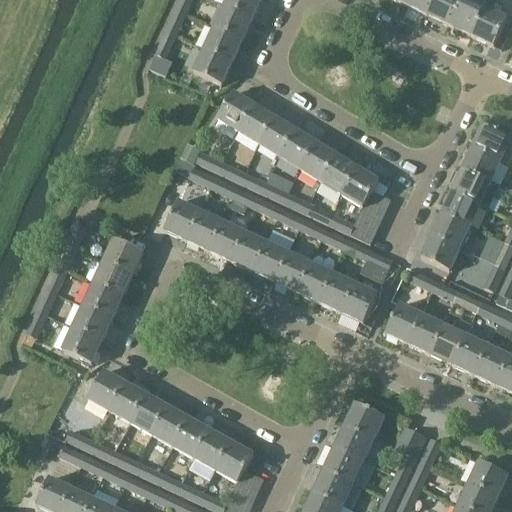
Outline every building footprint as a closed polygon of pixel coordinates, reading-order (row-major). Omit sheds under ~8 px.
[(182,0),(176,14),(186,19),(194,0),(182,0)] [(260,0),(228,0),(224,10),(253,23),(263,1),(260,0)] [(383,0),(405,10),(409,0),(383,0)] [(409,0),(405,10),(427,20),(436,0),(409,0)] [(436,0),(427,20),(449,31),(462,2),(457,0),(436,0)] [(449,31),(471,41),(484,13),(462,2),(449,31)] [(224,10),(214,32),(243,45),(253,23),(224,10)] [(484,13),(471,41),(493,52),(507,23),(484,13)] [(176,14),(166,36),(175,41),(186,19),(176,14)] [(214,32),(204,54),(232,67),(243,45),(214,32)] [(175,41),(166,36),(155,59),(165,63),(175,41)] [(232,67),(204,54),(193,77),(222,90),(232,67)] [(217,124),(238,137),(255,110),(233,97),(217,124)] [(238,137),(259,149),(275,122),(255,110),(238,137)] [(259,149),(280,162),(296,135),(275,122),(259,149)] [(483,129),(473,152),(501,165),(511,143),(483,129)] [(280,162),(301,174),(317,147),(296,135),(280,162)] [(301,174),(321,187),(338,160),(317,147),(301,174)] [(188,148),(181,161),(193,168),(200,155),(188,148)] [(473,152),(462,174),(491,187),(501,165),(473,152)] [(197,167),(219,178),(223,168),(225,163),(212,157),(210,162),(201,158),(197,167)] [(321,187),(342,199),(358,173),(338,160),(321,187)] [(219,178),(241,188),(245,178),(223,168),(219,178)] [(189,182),(211,193),(216,183),(194,173),(189,182)] [(363,212),(366,207),(372,196),(380,185),(358,173),(342,199),(363,212)] [(452,196),(481,209),(486,211),(496,189),(491,187),(462,174),(452,196)] [(241,188),(263,198),(267,188),(245,178),(241,188)] [(211,193),(234,203),(238,193),(216,183),(211,193)] [(263,198),(285,209),(289,199),(267,188),(263,198)] [(234,203),(256,214),(260,204),(238,193),(234,203)] [(372,196),(366,207),(385,216),(390,205),(372,196)] [(452,196),(442,218),(470,231),(481,209),(452,196)] [(285,209),(307,219),(311,209),(289,199),(285,209)] [(256,214),(278,224),(282,214),(260,204),(256,214)] [(164,235),(187,246),(201,216),(178,205),(164,235)] [(363,212),(360,217),(380,227),(385,216),(366,207),(363,212)] [(307,219),(329,229),(333,219),(311,209),(307,219)] [(278,224),(300,234),(304,224),(282,214),(278,224)] [(187,246),(209,256),(223,226),(201,216),(187,246)] [(360,217),(356,228),(375,237),(380,227),(360,217)] [(442,218),(431,240),(460,253),(470,231),(442,218)] [(329,229),(351,239),(355,229),(333,219),(329,229)] [(300,234),(322,244),(326,235),(304,224),(300,234)] [(78,226),(67,249),(77,254),(87,231),(78,226)] [(209,256),(231,266),(245,237),(223,226),(209,256)] [(355,229),(351,239),(370,248),(375,237),(356,228),(355,229)] [(322,244),(344,255),(349,245),(326,235),(322,244)] [(231,266),(253,277),(267,247),(245,237),(231,266)] [(460,253),(431,240),(421,262),(450,276),(460,253)] [(114,243),(103,266),(133,280),(144,257),(114,243)] [(344,255),(365,265),(370,255),(349,245),(344,255)] [(253,277),(275,287),(289,257),(267,247),(253,277)] [(511,250),(505,247),(495,269),(504,274),(511,257),(511,250)] [(67,249),(57,271),(67,276),(77,254),(67,249)] [(370,255),(365,265),(389,276),(393,266),(370,255)] [(275,287),(297,297),(311,267),(289,257),(275,287)] [(103,266),(93,288),(123,302),(133,280),(103,266)] [(297,297),(319,307),(333,278),(311,267),(297,297)] [(504,274),(495,269),(484,291),(494,295),(504,274)] [(57,271),(47,293),(57,298),(67,276),(57,271)] [(410,285),(432,296),(437,286),(415,276),(410,285)] [(511,297),(511,277),(510,276),(500,298),(501,298),(496,309),(511,315),(511,303),(510,302),(511,297)] [(319,307),(341,318),(355,288),(333,278),(319,307)] [(432,296),(455,306),(459,297),(437,286),(432,296)] [(93,288),(83,310),(112,324),(123,302),(93,288)] [(355,288),(341,318),(364,328),(378,299),(355,288)] [(47,293),(37,315),(46,320),(57,298),(47,293)] [(455,306),(477,317),(481,307),(459,297),(455,306)] [(477,317),(499,327),(503,317),(481,307),(477,317)] [(385,338),(408,349),(422,319),(399,309),(385,338)] [(83,310),(73,332),(102,346),(112,324),(83,310)] [(46,320),(37,315),(26,338),(36,343),(46,320)] [(499,327),(511,333),(511,321),(503,317),(499,327)] [(408,349),(430,359),(444,330),(422,319),(408,349)] [(452,370),(466,340),(471,329),(461,325),(457,336),(444,330),(430,359),(452,370)] [(102,346),(73,332),(62,355),(92,369),(102,346)] [(474,380),(488,350),(492,342),(485,339),(481,347),(466,340),(452,370),(474,380)] [(474,380),(496,390),(510,361),(488,350),(474,380)] [(496,390),(511,397),(511,361),(510,361),(496,390)] [(87,403),(110,416),(126,387),(104,375),(87,403)] [(110,416),(131,428),(147,399),(126,387),(110,416)] [(131,428),(152,440),(168,411),(147,399),(131,428)] [(355,407),(344,430),(374,444),(384,421),(355,407)] [(152,440),(173,451),(189,423),(168,411),(152,440)] [(173,451),(194,463),(210,435),(189,423),(173,451)] [(344,430),(334,452),(364,466),(374,444),(344,430)] [(395,453),(406,458),(415,463),(426,441),(405,431),(395,453)] [(66,444),(88,455),(92,445),(70,435),(66,444)] [(194,463),(216,475),(232,447),(210,435),(194,463)] [(431,443),(421,465),(431,470),(441,448),(431,443)] [(88,455),(110,466),(115,456),(92,445),(88,455)] [(216,475),(237,487),(239,488),(239,486),(244,475),(253,459),(232,447),(216,475)] [(59,460),(81,471),(86,461),(64,451),(59,460)] [(334,452),(324,474),(353,488),(364,466),(334,452)] [(110,466),(132,476),(137,466),(115,456),(110,466)] [(406,458),(395,481),(405,485),(415,463),(406,458)] [(81,471),(103,481),(108,471),(86,461),(81,471)] [(421,465),(410,488),(420,492),(431,470),(421,465)] [(479,465),(468,488),(498,502),(508,479),(479,465)] [(132,476),(154,486),(158,476),(137,466),(132,476)] [(103,481),(125,491),(129,481),(108,471),(103,481)] [(324,474),(313,496),(343,510),(353,488),(324,474)] [(244,475),(239,486),(259,495),(264,484),(244,475)] [(154,486),(175,496),(180,487),(158,476),(154,486)] [(125,491),(147,501),(151,492),(129,481),(125,491)] [(395,481),(385,503),(395,507),(405,485),(395,481)] [(36,509),(41,511),(62,511),(71,492),(49,482),(36,509)] [(237,487),(232,496),(253,506),(259,495),(239,486),(239,488),(237,487)] [(175,496),(197,507),(202,497),(180,487),(175,496)] [(410,488),(400,510),(404,511),(411,511),(420,492),(410,488)] [(468,488),(458,510),(461,511),(492,511),(498,502),(468,488)] [(62,511),(88,511),(93,503),(71,492),(62,511)] [(147,501),(168,511),(173,502),(151,492),(147,501)] [(232,496),(227,507),(237,511),(250,511),(253,506),(232,496)] [(313,496),(305,511),(341,511),(343,510),(313,496)] [(197,507),(208,511),(225,511),(227,509),(202,497),(197,507)] [(168,511),(169,511),(194,511),(195,511),(173,502),(168,511)] [(88,511),(112,511),(93,503),(88,511)] [(385,503),(380,511),(392,511),(395,507),(385,503)]
